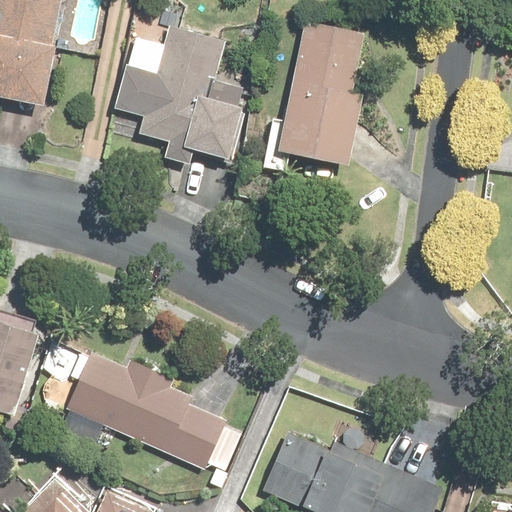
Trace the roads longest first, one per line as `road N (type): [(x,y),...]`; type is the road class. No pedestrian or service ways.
road 1 (residential): [(0,205),(166,253),(313,326),(407,355)]
road 2 (residential): [(467,0),(407,355)]
